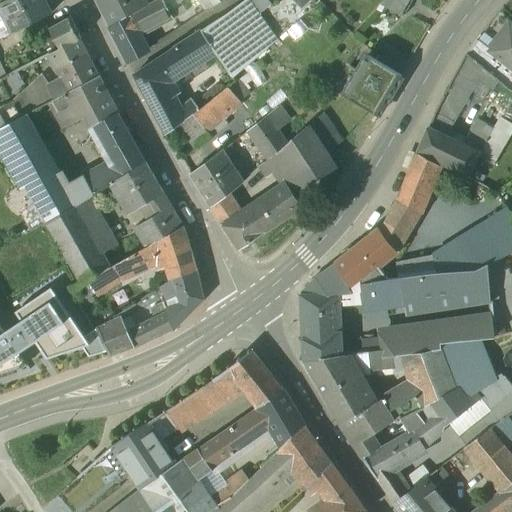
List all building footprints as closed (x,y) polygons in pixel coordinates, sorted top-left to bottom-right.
[(4,0),(0,2),(0,11),(12,33),(50,15),(41,0),(4,0)] [(142,0),(95,0),(109,27),(146,6),(142,0)] [(156,0),(146,6),(109,27),(127,62),(148,50),(140,33),(171,16),(169,10),(162,0),(156,0)] [(162,0),(169,10),(178,0),(162,0)] [(179,0),(178,0),(169,10),(171,16),(173,20),(186,12),(179,0)] [(220,1),(219,0),(198,0),(209,11),(220,1)] [(244,0),(226,13),(200,30),(213,48),(234,76),(276,40),(247,0),(244,0)] [(382,0),(380,3),(404,15),(412,0),(382,0)] [(0,38),(12,33),(0,11),(0,38)] [(69,18),(49,29),(59,51),(60,52),(80,42),(69,18)] [(511,26),(508,23),(488,49),(477,40),(467,54),(484,68),(511,89),(511,26)] [(200,30),(175,47),(187,67),(213,48),(200,30)] [(80,42),(60,52),(59,51),(49,56),(52,63),(60,78),(68,92),(98,76),(80,42)] [(175,47),(134,74),(154,111),(172,98),(165,84),(188,68),(187,67),(175,47)] [(484,68),(467,54),(451,81),(436,111),(428,129),(443,136),(484,68)] [(402,75),(368,55),(344,95),(378,115),(402,75)] [(41,73),(11,102),(19,118),(25,115),(48,102),(54,99),(47,85),(48,84),(41,73)] [(54,99),(48,102),(59,124),(65,121),(73,124),(87,116),(93,126),(117,112),(105,89),(101,91),(97,90),(99,86),(102,84),(98,76),(54,99)] [(48,84),(47,85),(54,99),(68,92),(60,78),(48,84)] [(240,103),(228,88),(218,95),(206,106),(218,121),(221,118),(240,103)] [(511,100),(481,153),(481,152),(479,156),(494,164),(511,135),(511,100)] [(218,121),(206,106),(194,115),(206,130),(218,121)] [(179,110),(161,125),(166,134),(184,121),(179,110)] [(117,112),(93,126),(114,161),(137,147),(117,112)] [(249,112),(231,126),(240,136),(242,135),(243,135),(250,130),(259,123),(249,112)] [(19,118),(0,128),(0,152),(11,172),(16,169),(47,223),(75,206),(69,193),(69,192),(25,115),(19,118)] [(194,153),(228,126),(221,118),(218,121),(206,130),(194,115),(178,127),(194,153)] [(287,143),(267,115),(259,123),(250,130),(269,157),(277,151),(287,143)] [(287,143),(277,151),(283,160),(286,182),(294,193),(337,166),(308,124),(287,143)] [(443,136),(428,129),(418,150),(469,178),(479,156),(481,152),(443,136)] [(223,150),(190,175),(211,206),(236,186),(243,180),(223,150)] [(269,157),(259,165),(266,172),(283,160),(277,151),(269,157)] [(439,165),(417,152),(399,196),(397,201),(418,213),(439,165)] [(146,163),(114,183),(131,212),(163,193),(146,163)] [(108,175),(88,184),(93,196),(113,184),(108,175)] [(286,182),(260,199),(263,231),(302,204),(294,193),(286,182)] [(88,184),(69,192),(69,193),(75,206),(93,196),(88,184)] [(260,199),(223,224),(239,249),(262,233),(263,231),(260,199)] [(418,213),(397,201),(385,223),(380,227),(396,248),(418,213)] [(75,206),(47,223),(81,284),(88,280),(108,266),(100,250),(75,206)] [(170,206),(135,227),(140,236),(146,246),(182,226),(170,206)] [(511,216),(505,207),(433,257),(434,272),(472,271),(475,271),(489,264),(511,251),(511,216)] [(197,270),(182,226),(146,246),(116,262),(120,277),(158,262),(161,269),(166,267),(172,280),(197,270)] [(380,227),(335,265),(348,286),(357,283),(388,278),(378,266),(395,251),(397,249),(396,248),(380,227)] [(115,244),(100,250),(108,266),(116,262),(146,246),(140,236),(118,249),(115,244)] [(433,257),(396,263),(398,277),(434,272),(433,257)] [(108,266),(88,280),(96,293),(120,277),(116,262),(108,266)] [(489,264),(475,271),(472,271),(473,295),(474,304),(491,301),(489,264)] [(348,286),(335,265),(321,277),(301,294),(339,292),(340,305),(360,303),(357,283),(348,286)] [(197,270),(172,280),(175,296),(179,303),(186,317),(203,299),(197,270)] [(434,272),(398,277),(388,278),(357,283),(360,303),(361,311),(473,295),(472,271),(434,272)] [(47,359),(82,348),(88,357),(103,352),(95,331),(84,337),(52,289),(15,312),(21,321),(5,332),(0,335),(0,374),(28,365),(20,353),(36,343),(47,359)] [(339,292),(301,294),(303,359),(342,354),(340,305),(339,292)] [(186,317),(179,303),(166,311),(167,313),(173,330),(186,317)] [(137,306),(121,315),(123,322),(140,312),(137,306)] [(167,313),(129,334),(135,347),(148,342),(173,330),(167,313)] [(121,315),(100,328),(112,356),(135,347),(129,334),(123,322),(121,315)] [(493,319),(381,334),(382,349),(383,355),(393,354),(442,349),(442,342),(475,340),(495,336),(493,319)] [(363,352),(382,349),(381,339),(362,341),(363,352)] [(442,349),(456,387),(465,398),(477,392),(493,382),(475,340),(442,342),(442,349)] [(382,349),(363,352),(368,364),(393,361),(393,354),(383,355),(382,349)] [(442,349),(393,354),(393,361),(393,372),(407,369),(412,381),(417,393),(423,407),(432,402),(456,387),(442,349)] [(253,352),(230,369),(237,381),(258,407),(283,390),(253,352)] [(342,354),(303,359),(341,422),(366,406),(374,401),(375,401),(347,354),(342,354)] [(187,396),(186,397),(197,415),(233,390),(237,381),(230,369),(212,381),(205,384),(187,396)] [(493,382),(477,392),(499,421),(511,411),(511,384),(505,375),(493,382)] [(412,381),(394,392),(401,403),(417,393),(412,381)] [(456,387),(432,402),(447,423),(465,448),(490,429),(499,421),(477,392),(465,398),(456,387)] [(258,407),(229,427),(245,448),(265,433),(260,426),(263,420),(267,421),(284,444),(303,424),(283,390),(258,407)] [(394,392),(375,403),(374,401),(366,406),(380,429),(405,412),(400,403),(401,403),(394,392)] [(401,403),(400,403),(405,412),(407,416),(418,411),(417,410),(423,407),(417,393),(401,403)] [(186,397),(168,409),(179,427),(197,415),(186,397)] [(423,407),(417,410),(418,411),(425,421),(414,428),(423,445),(447,423),(432,402),(423,407)] [(366,406),(341,422),(355,445),(380,429),(366,406)] [(148,423),(147,423),(158,441),(160,440),(179,427),(168,409),(148,423)] [(418,411),(407,416),(414,428),(425,421),(418,411)] [(380,429),(355,445),(364,458),(414,428),(407,416),(405,412),(380,429)] [(147,423),(112,447),(140,488),(174,465),(160,440),(158,441),(147,423)] [(284,444),(268,460),(281,475),(290,467),(296,475),(323,451),(303,424),(284,444)] [(229,427),(196,450),(211,471),(245,448),(229,427)] [(414,428),(364,458),(377,479),(394,503),(406,493),(391,470),(426,449),(423,445),(414,428)] [(511,484),(511,456),(490,429),(465,448),(501,493),(511,484)] [(323,451),(296,475),(306,488),(332,464),(323,451)] [(174,465),(140,488),(157,511),(208,511),(218,506),(212,497),(184,458),(174,465)] [(268,460),(230,498),(218,506),(223,511),(246,511),(284,478),(281,475),(268,460)] [(406,493),(394,503),(401,511),(449,511),(422,481),(406,493)] [(511,484),(501,493),(476,511),(507,511),(511,509),(511,484)] [(365,511),(348,487),(313,511),(365,511)] [(157,511),(140,488),(109,511),(157,511)] [(224,489),(212,497),(218,506),(230,498),(224,489)]
